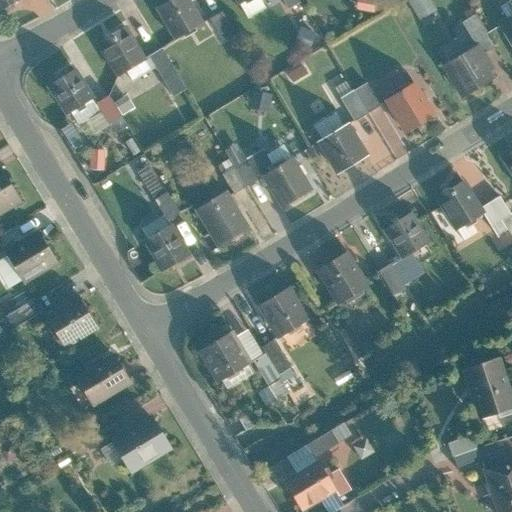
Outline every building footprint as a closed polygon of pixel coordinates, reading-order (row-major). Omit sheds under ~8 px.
[(0,0),(0,14),(23,0),(0,0)] [(205,26),(190,0),(173,0),(159,8),(178,41),(205,26)] [(256,0),(236,0),(242,9),(256,0)] [(301,4),(298,0),(280,0),(288,12),(301,4)] [(377,0),(360,0),(359,10),(376,12),(377,0)] [(433,6),(429,0),(409,0),(419,15),(433,6)] [(511,11),(498,20),(511,44),(511,11)] [(492,43),(473,12),(459,20),(479,51),(492,43)] [(235,35),(223,13),(209,21),(221,43),(235,35)] [(147,62),(127,28),(98,45),(119,79),(147,62)] [(494,78),(472,42),(442,60),(463,96),(494,78)] [(187,90),(164,50),(151,58),(174,97),(187,90)] [(283,76),(288,85),(303,76),(299,68),(283,76)] [(94,102),(75,72),(51,88),(70,118),(94,102)] [(435,114),(414,78),(385,96),(406,131),(435,114)] [(364,79),(351,87),(365,111),(378,103),(364,79)] [(365,111),(351,87),(339,95),(353,118),(365,111)] [(134,109),(127,98),(118,103),(124,114),(134,109)] [(122,119),(109,100),(97,108),(110,127),(122,119)] [(314,123),(320,133),(340,122),(335,112),(314,123)] [(368,155),(347,120),(318,138),(339,172),(368,155)] [(221,149),(227,159),(243,185),(261,173),(273,166),(261,146),(243,157),(234,142),(221,149)] [(511,147),(499,155),(511,175),(511,147)] [(311,188),(291,154),(273,166),(261,173),(281,205),(311,188)] [(103,172),(104,156),(90,155),(89,170),(103,172)] [(243,185),(227,159),(215,166),(232,192),(243,185)] [(0,211),(21,199),(1,165),(0,165),(0,211)] [(485,210),(464,176),(433,196),(454,230),(485,210)] [(249,225),(225,187),(191,207),(215,246),(249,225)] [(177,210),(164,189),(152,196),(165,217),(177,210)] [(502,200),(485,210),(499,231),(505,227),(499,217),(509,212),(502,200)] [(429,242),(409,208),(380,225),(399,259),(429,242)] [(511,235),(511,217),(509,212),(499,217),(505,227),(511,236),(511,235)] [(187,254),(168,222),(140,238),(159,270),(187,254)] [(3,247),(25,283),(58,262),(37,227),(3,247)] [(367,283),(345,247),(312,266),(334,302),(367,283)] [(401,285),(387,263),(377,269),(391,291),(401,285)] [(306,318),(286,285),(255,304),(275,337),(306,318)] [(1,306),(5,314),(36,296),(31,288),(1,306)] [(43,312),(64,347),(98,326),(77,291),(43,312)] [(36,296),(5,314),(12,326),(43,308),(36,296)] [(362,353),(345,324),(336,330),(353,359),(362,353)] [(249,359),(229,327),(195,349),(215,381),(249,359)] [(273,345),(261,352),(275,375),(287,367),(273,345)] [(76,373),(95,404),(132,381),(113,351),(76,373)] [(261,352),(249,359),(263,382),(275,375),(261,352)] [(511,404),(511,400),(497,354),(461,366),(477,416),(511,404)] [(287,367),(275,375),(292,402),(304,395),(287,367)] [(112,436),(132,472),(173,449),(152,413),(112,436)] [(249,424),(244,414),(239,416),(245,427),(249,424)] [(342,422),(306,444),(313,456),(349,434),(342,422)] [(108,424),(83,437),(89,447),(113,433),(108,424)] [(472,434),(448,441),(456,467),(480,459),(472,434)] [(365,436),(352,445),(361,458),(374,450),(365,436)] [(505,455),(500,441),(478,449),(483,463),(505,455)] [(511,511),(511,453),(479,465),(495,511),(511,511)] [(282,479),(299,509),(334,489),(316,459),(282,479)]
